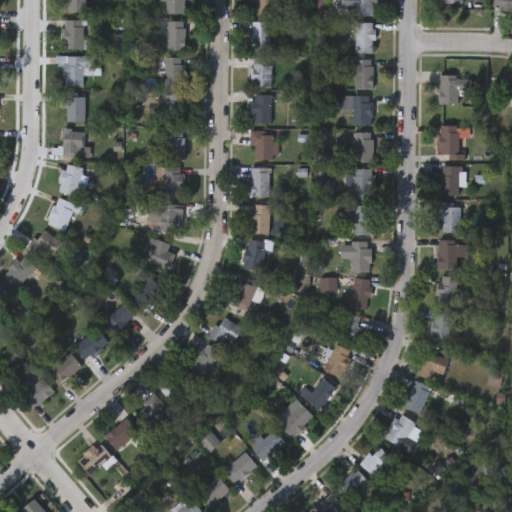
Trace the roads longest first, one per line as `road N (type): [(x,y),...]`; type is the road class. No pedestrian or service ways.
road 1 (residential): [(0,479),(168,334),(206,279),(219,214),(222,0)]
road 2 (residential): [(405,0),(399,325),(366,408),(258,511)]
road 3 (residential): [(29,0),(24,178),(0,222)]
road 4 (residential): [(0,416),(81,511)]
